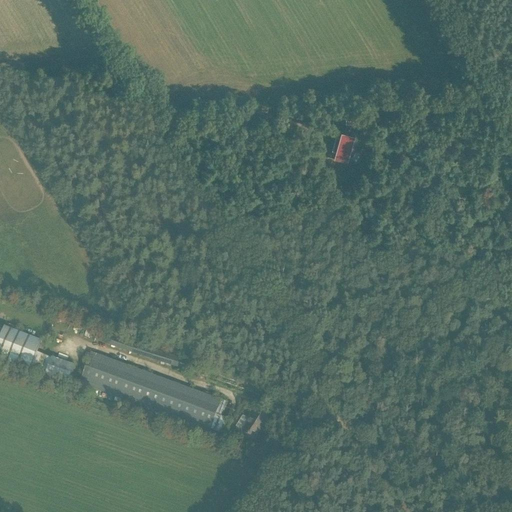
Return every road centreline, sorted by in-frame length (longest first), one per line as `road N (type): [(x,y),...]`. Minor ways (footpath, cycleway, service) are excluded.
road 1 (track): [(81,0),(334,405)]
road 2 (unclassified): [(258,511),(331,419),(390,511)]
road 3 (track): [(334,405),(511,270)]
